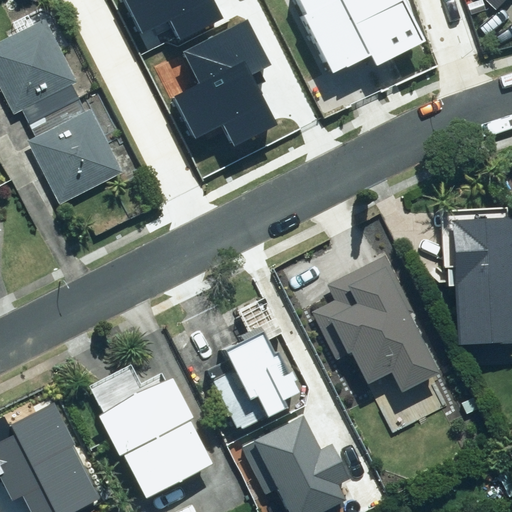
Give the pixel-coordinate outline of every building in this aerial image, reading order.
[(127,0),(139,25),(169,11),(178,30),(217,12),(211,0),(127,0)] [(296,0),(334,71),(364,55),(372,70),(426,41),(404,0),(296,0)] [(482,0),(492,10),(502,0),(482,0)] [(74,82),(44,22),(0,43),(0,97),(8,114),(20,108),(36,139),(26,144),(56,205),(120,173),(84,103),(79,106),(69,85),(74,82)] [(177,95),(193,129),(223,114),(232,134),(271,116),(254,81),(259,79),(253,66),(262,61),(244,23),(188,50),(203,82),(177,95)] [(511,347),(511,266),(510,219),(443,222),(448,349),(511,347)] [(391,433),(443,409),(387,288),(400,282),(386,253),(327,280),(335,298),(307,311),(331,361),(343,355),(358,386),(367,382),(391,433)] [(261,359),(255,348),(278,335),(259,298),(233,312),(246,336),(212,354),(223,376),(205,386),(231,435),(273,413),(269,405),(287,396),(266,357),(261,359)] [(166,380),(91,419),(109,459),(116,456),(136,500),(202,470),(181,424),(185,422),(166,380)] [(0,428),(0,480),(9,498),(21,492),(30,511),(73,511),(98,500),(51,404),(0,428)] [(300,414),(254,439),(293,511),(321,511),(349,497),(340,481),(349,477),(330,442),(319,448),(300,414)] [(181,511),(174,503),(163,511),(181,511)]
